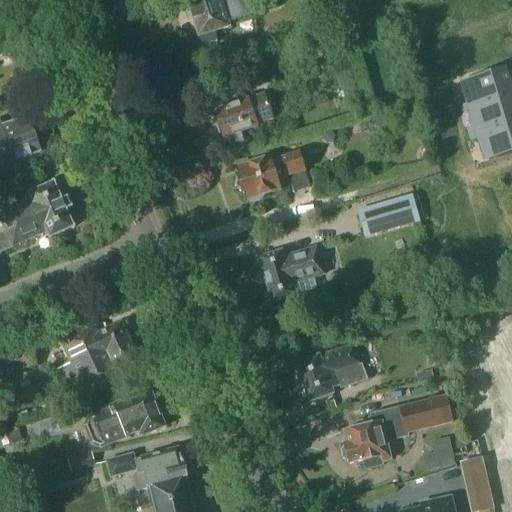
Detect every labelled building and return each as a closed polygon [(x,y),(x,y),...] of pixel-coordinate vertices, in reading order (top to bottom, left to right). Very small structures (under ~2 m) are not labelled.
[(187,0),(198,37),(200,37),(202,45),(218,40),(215,32),(229,28),(228,23),(260,13),(256,0),(187,0)] [(320,67),(339,61),(333,45),(314,51),(320,67)] [(470,100),(472,106),(483,102),(511,93),(511,62),(475,74),(482,96),(470,100)] [(477,122),(479,128),(511,118),(511,93),(483,102),(489,119),(477,122)] [(257,125),(272,120),(264,94),(215,111),(224,138),(225,137),(228,147),(244,142),(241,132),(257,127),(257,125)] [(396,113),(373,118),(375,128),(398,123),(396,113)] [(14,162),(40,153),(28,117),(2,126),(0,120),(0,119),(0,173),(16,168),(14,162)] [(511,118),(479,128),(481,134),(492,131),(499,153),(511,149),(511,118)] [(322,139),(327,144),(334,143),(335,136),(331,131),(324,133),(322,139)] [(294,192),(310,187),(299,153),(271,162),(270,158),(237,168),(239,175),(238,175),(238,176),(236,186),(243,194),(244,194),(245,194),(247,200),(253,203),(262,201),(264,196),(280,191),(277,180),(289,176),(294,192)] [(50,239),(74,229),(54,182),(29,193),(32,200),(0,213),(0,219),(6,234),(0,236),(0,253),(48,233),(50,239)] [(412,195),(357,211),(365,239),(420,223),(412,195)] [(292,285),(324,275),(316,248),(284,258),(282,251),(259,258),(272,303),(295,296),(292,285)] [(114,372),(137,361),(121,325),(98,336),(94,327),(59,343),(70,365),(56,371),(70,401),(83,395),(85,398),(119,382),(114,372)] [(0,348),(0,378),(38,365),(29,338),(0,348)] [(344,387),(366,380),(354,347),(319,357),(319,356),(296,365),(310,402),(333,393),(332,389),(342,385),(344,387)] [(409,370),(392,374),(396,388),(412,385),(409,370)] [(100,448),(140,431),(142,437),(166,428),(152,394),(131,403),(125,400),(108,407),(111,416),(109,417),(102,414),(89,419),(85,427),(92,444),(100,448)] [(369,421),(370,426),(344,433),(347,444),(346,444),(347,447),(343,453),(344,459),(350,462),(350,464),(363,461),(365,470),(383,466),(381,457),(390,455),(387,442),(408,437),(407,434),(453,423),(446,398),(371,416),(369,421)] [(18,428),(0,433),(0,435),(4,447),(22,441),(18,428)] [(134,472),(137,473),(133,477),(136,492),(147,489),(153,511),(194,511),(185,475),(190,474),(186,462),(182,463),(177,448),(133,460),(131,453),(104,461),(109,479),(134,472)] [(67,460),(71,473),(95,466),(91,453),(67,460)] [(453,511),(451,497),(420,505),(421,509),(406,511),(453,511)]
